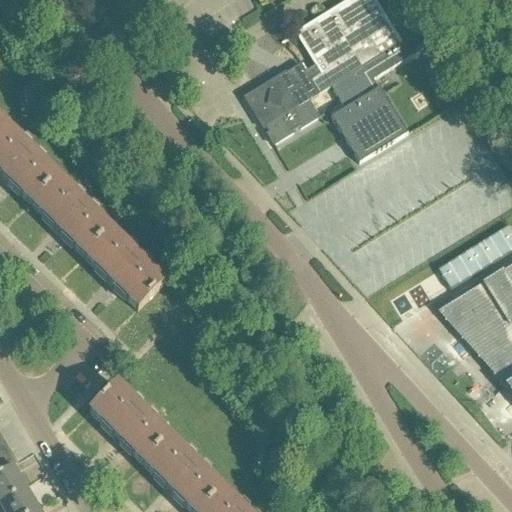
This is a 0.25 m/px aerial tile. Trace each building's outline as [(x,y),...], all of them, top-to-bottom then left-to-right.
[(386,25),(371,0),(356,0),(296,38),(316,70),(305,77),(300,69),(245,103),(264,134),(357,76),(366,89),(423,53),(415,40),(400,16),(386,25)] [(19,171),(31,158),(5,132),(0,136),(0,180),(1,182),(15,167),(19,171)] [(31,211),(58,184),(31,158),(19,171),(22,174),(8,188),(31,211)] [(71,223),(84,210),(58,184),(31,211),(54,234),(68,219),(71,223)] [(83,263),(110,236),(84,210),(71,223),(74,226),(60,240),(83,263)] [(450,295),(511,256),(511,235),(509,230),(437,275),(450,295)] [(124,275),(136,262),(110,236),(83,263),(106,286),(120,272),(124,275)] [(163,289),(136,262),(124,275),(127,278),(113,293),(136,316),(163,289)] [(511,268),(436,316),(437,317),(511,401),(511,268)] [(130,431),(142,418),(116,391),(89,418),(113,441),(127,427),(130,431)] [(142,471),(169,444),(142,418),(130,431),(133,434),(119,448),(142,471)] [(182,483),(195,470),(169,444),(142,471),(165,494),(179,480),(182,483)] [(0,462),(9,457),(4,447),(0,449),(0,462)] [(0,477),(11,471),(16,468),(9,457),(0,462),(0,477)] [(183,511),(205,511),(221,496),(195,470),(182,483),(186,486),(172,500),(183,511)] [(11,471),(0,477),(0,507),(24,493),(11,471)] [(34,511),(24,493),(0,507),(0,511),(34,511)] [(236,511),(221,496),(205,511),(236,511)]
